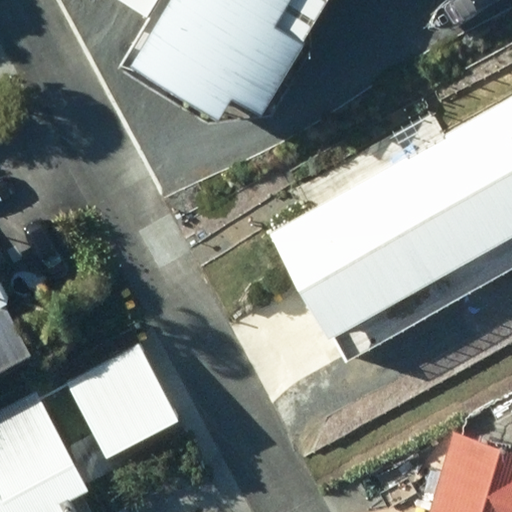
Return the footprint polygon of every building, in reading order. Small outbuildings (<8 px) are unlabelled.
[(289,33),(309,0),(158,0),(123,58),(206,109),(218,88),(251,108),(295,36),(289,33)] [(452,0),(413,0),(393,12),(411,41),(459,11),(452,0)] [(396,135),(296,187),(304,201),(247,231),(315,360),(511,257),(511,89),(402,147),(396,135)] [(0,304),(0,259),(0,258),(0,360),(23,348),(0,304)] [(144,336),(57,382),(95,455),(182,409),(144,336)] [(0,511),(72,511),(63,496),(84,484),(30,386),(0,403),(0,511)] [(511,511),(511,446),(450,427),(423,511),(511,511)] [(124,511),(207,511),(190,478),(124,511)]
